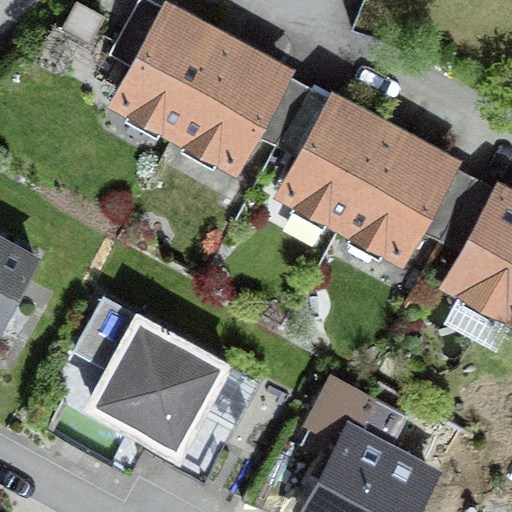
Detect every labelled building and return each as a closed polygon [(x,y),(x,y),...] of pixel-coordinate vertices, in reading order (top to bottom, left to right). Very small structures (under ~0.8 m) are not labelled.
[(274,58),(162,0),(138,0),(89,93),(220,161),(274,58)] [(446,148),(316,80),(262,183),(392,251),(446,148)] [(511,301),(511,187),(483,171),(422,276),(501,322),(511,301)] [(0,282),(22,245),(0,232),(0,282)] [(214,351),(111,301),(64,397),(45,389),(27,426),(121,472),(140,434),(167,447),(214,351)] [(358,395),(314,370),(282,429),(271,422),(229,497),(255,511),(277,511),(313,448),(325,455),(358,395)] [(319,511),(469,511),(470,511),(355,447),(319,511)]
